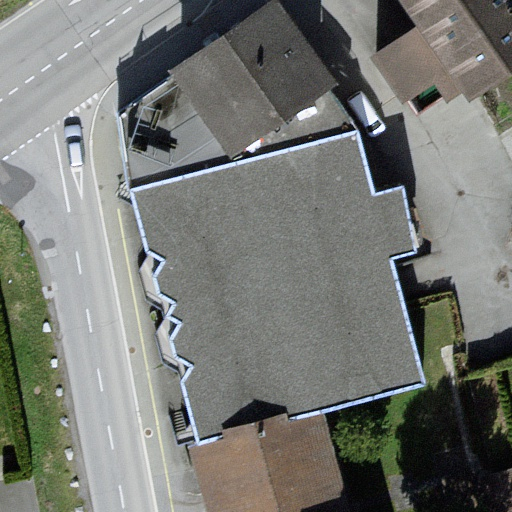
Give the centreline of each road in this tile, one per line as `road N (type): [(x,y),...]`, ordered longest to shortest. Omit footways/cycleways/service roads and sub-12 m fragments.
road 1 (tertiary): [(27,79),(53,123),(125,511)]
road 2 (tertiary): [(139,0),(27,79)]
